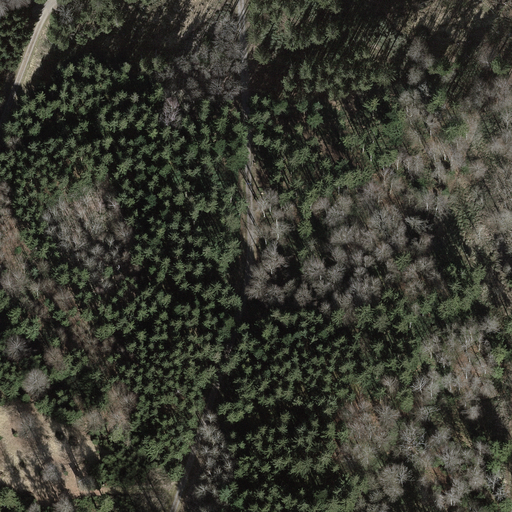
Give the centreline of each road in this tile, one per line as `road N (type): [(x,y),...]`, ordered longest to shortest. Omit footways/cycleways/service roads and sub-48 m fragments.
road 1 (track): [(175,511),(250,262),(240,0)]
road 2 (track): [(0,131),(49,0)]
